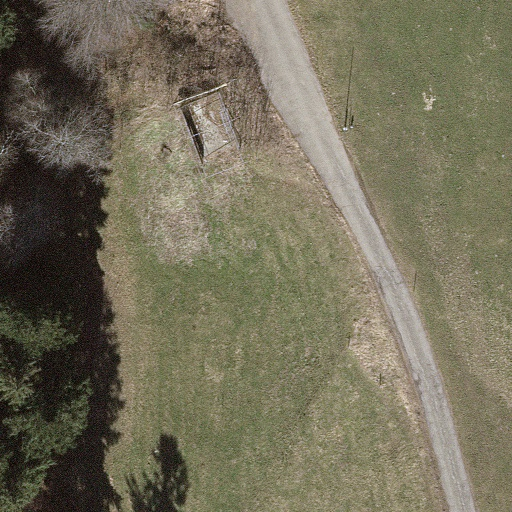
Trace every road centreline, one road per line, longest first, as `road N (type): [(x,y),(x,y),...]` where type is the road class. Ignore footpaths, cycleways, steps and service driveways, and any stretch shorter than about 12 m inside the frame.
road 1 (track): [(457,511),(408,341),(254,0)]
road 2 (track): [(408,341),(358,369),(280,511)]
